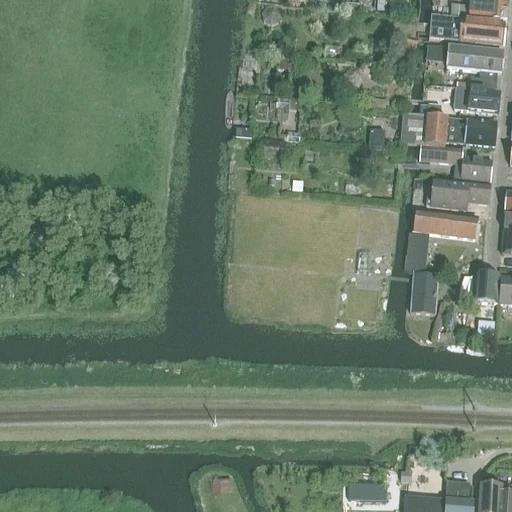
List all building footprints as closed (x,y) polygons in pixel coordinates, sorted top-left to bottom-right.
[(470,0),(470,10),(451,8),(450,19),(506,24),(508,0),(470,0)] [(506,26),(431,18),(429,41),(459,44),(458,51),(474,52),(475,46),(504,49),(506,26)] [(415,49),(398,47),(396,68),(413,70),(415,49)] [(494,95),(496,77),(501,77),(503,57),(449,51),(447,71),(479,75),(479,81),(471,80),(470,91),(470,92),(494,95)] [(453,113),(454,113),(497,118),(499,95),(494,95),(470,92),(470,91),(456,90),(453,113)] [(289,102),(276,101),(276,112),(289,112),(289,102)] [(439,119),(440,109),(427,108),(426,118),(439,119)] [(424,149),(445,151),(445,145),(494,149),(495,126),(448,122),(448,120),(426,118),(424,149)] [(384,134),(370,133),(368,153),(382,154),(384,134)] [(300,136),(286,136),(286,146),(299,146),(300,136)] [(463,153),(420,150),(419,165),(455,168),(454,183),(490,186),(493,165),(463,162),(463,153)] [(316,195),(316,184),(296,183),(295,194),(316,195)] [(427,198),(426,210),(456,213),(466,214),(467,206),(488,208),(490,188),(459,185),(433,183),(431,198),(427,198)] [(358,187),(345,186),(344,196),(357,197),(358,187)] [(413,236),(474,243),(477,221),(415,213),(413,236)] [(502,257),(511,258),(511,219),(505,219),(502,257)] [(369,274),(370,256),(358,255),(357,273),(369,274)] [(411,316),(431,318),(435,318),(438,278),(414,276),(411,316)] [(498,307),(501,280),(474,278),(474,280),(465,279),(464,290),(461,290),(460,302),(472,303),(472,305),(498,307)] [(511,280),(501,280),(498,307),(511,308),(511,280)] [(445,504),(406,502),(405,511),(472,511),(473,505),(457,505),(458,487),(446,486),(445,504)] [(349,503),(385,504),(386,490),(349,489),(349,503)] [(511,511),(511,490),(501,490),(480,489),(478,511),(511,511)]
